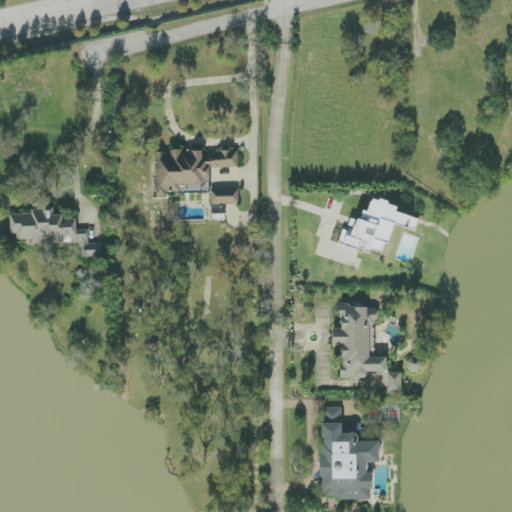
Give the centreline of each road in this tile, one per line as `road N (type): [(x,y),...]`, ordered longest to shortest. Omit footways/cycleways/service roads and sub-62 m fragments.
road 1 (residential): [(280,0),(277,511)]
road 2 (residential): [(107,54),(335,0)]
